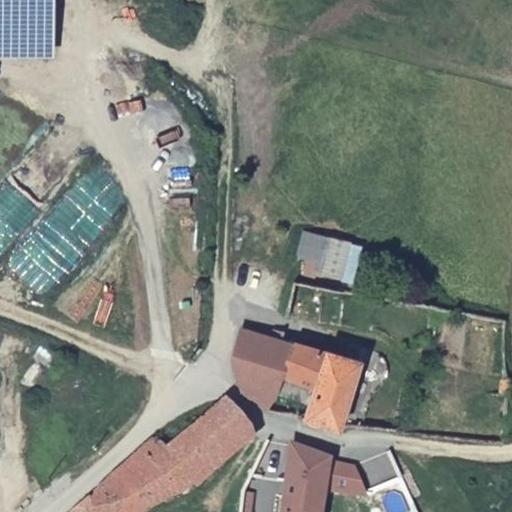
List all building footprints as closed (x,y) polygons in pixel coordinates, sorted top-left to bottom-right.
[(57,0),(0,0),(0,58),(57,59),(57,0)] [(340,432),(343,429),(362,362),(285,343),(288,333),(277,329),(274,340),(247,332),(238,364),(246,396),(271,413),(340,432)] [(511,398),(511,397),(402,385),(398,434),(507,446),(511,398)] [(98,498),(80,511),(147,511),(183,492),(250,433),(253,430),(229,403),(170,453),(159,438),(133,465),(98,498)] [(272,443),(266,450),(243,504),(285,510),(290,446),(272,443)] [(284,511),(332,511),(334,463),(334,461),(297,448),(290,446),(285,510),(284,511)] [(417,511),(391,453),(354,471),(371,511),(417,511)]
